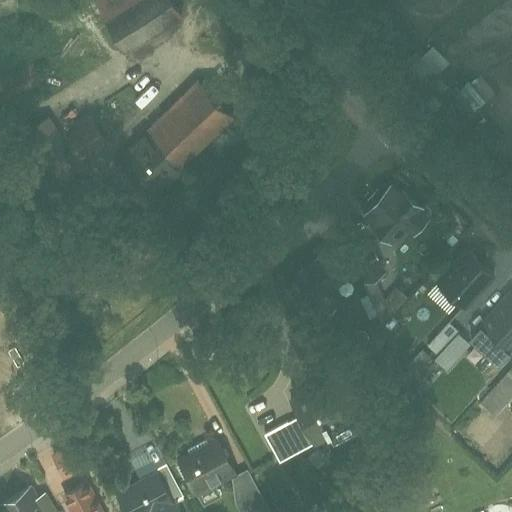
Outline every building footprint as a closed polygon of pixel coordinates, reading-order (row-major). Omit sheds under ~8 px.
[(142,0),(119,16),(137,44),(173,19),(159,0),(142,0)] [(407,72),(424,89),(451,61),(434,45),(407,72)] [(12,90),(41,86),(38,61),(9,65),(12,90)] [(440,74),(425,89),(440,104),(448,96),(469,117),(487,99),(470,81),(458,93),(440,74)] [(150,129),(186,166),(238,115),(202,78),(150,129)] [(107,150),(88,120),(52,143),(72,173),(107,150)] [(152,199),(186,166),(150,129),(116,162),(152,199)] [(398,256),(433,217),(392,180),(357,219),(398,256)] [(497,273),(469,248),(439,282),(466,306),(497,273)] [(345,278),(325,250),(292,273),(312,300),(310,301),(322,319),(338,308),(326,291),(345,278)] [(380,274),(388,271),(381,254),(372,258),(380,274)] [(511,352),(511,289),(473,333),(504,361),(511,352)] [(450,362),(473,337),(452,319),(429,344),(450,362)] [(300,407),(316,442),(355,424),(338,389),(300,407)] [(220,437),(181,456),(198,493),(238,475),(220,437)] [(183,511),(161,468),(117,490),(128,511),(183,511)] [(108,511),(92,479),(61,495),(69,511),(108,511)] [(54,511),(38,483),(3,502),(8,511),(54,511)]
